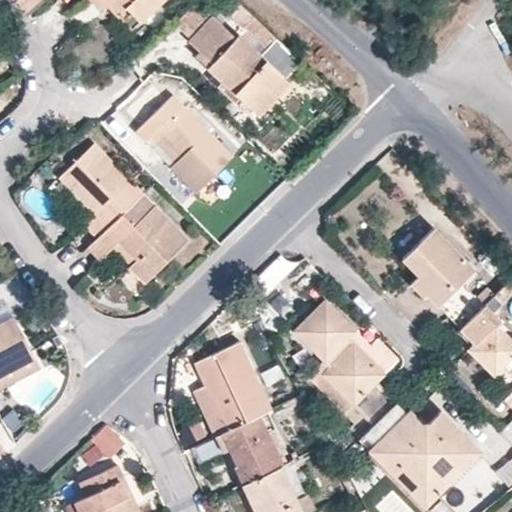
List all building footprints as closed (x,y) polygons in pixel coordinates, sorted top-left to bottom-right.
[(106,0),(86,0),(96,12),(104,5),(129,32),(138,23),(123,8),(118,13),(106,0)] [(161,0),(106,0),(118,13),(123,8),(138,23),(161,0)] [(192,0),(188,0),(167,22),(184,38),(207,14),(192,0)] [(234,39),(207,14),(184,38),(194,48),(189,53),(214,77),(209,82),(227,99),(232,93),(243,82),(256,95),(263,88),(273,98),(287,84),(283,80),(301,62),(277,39),(259,57),(237,36),(234,39)] [(243,82),(232,93),(257,116),(273,98),(263,88),(256,95),(243,82)] [(170,95),(134,131),(145,142),(149,138),(157,130),(180,155),(173,163),(168,167),(194,193),(196,191),(208,204),(224,188),(211,175),(231,157),(170,95)] [(180,155),(157,130),(149,138),(173,163),(180,155)] [(141,194),(91,144),(56,178),(93,215),(82,226),(95,239),(141,194)] [(95,239),(86,248),(98,260),(109,249),(117,242),(135,261),(128,268),(143,283),(186,241),(141,194),(95,239)] [(433,227),(401,257),(424,281),(415,289),(423,297),(426,294),(459,328),(483,303),(462,282),(474,270),(433,227)] [(117,242),(109,249),(128,268),(135,261),(117,242)] [(322,299),(293,328),(321,358),(315,365),(318,367),(309,376),(344,411),(351,404),(371,424),(395,401),(382,388),(375,382),(384,374),(362,352),(369,346),(322,299)] [(499,320),(483,303),(459,328),(472,341),(467,347),(494,374),(503,366),(511,375),(511,341),(495,324),(499,320)] [(11,316),(0,321),(0,374),(32,357),(11,316)] [(192,390),(214,434),(258,413),(271,407),(239,340),(192,362),(203,385),(192,390)] [(404,410),(395,401),(371,424),(368,427),(412,471),(422,461),(439,477),(472,444),(439,410),(430,420),(421,421),(407,407),(404,410)] [(232,466),(241,482),(278,464),(281,462),(258,413),(214,434),(222,451),(228,448),(233,457),(237,455),(241,462),(232,466)] [(92,468),(123,440),(108,424),(77,452),(92,468)] [(84,496),(71,502),(75,511),(138,511),(135,506),(129,509),(123,495),(128,493),(115,464),(78,483),(84,496)] [(241,482),(255,511),(300,511),(278,464),(241,482)] [(427,511),(452,511),(439,498),(426,511),(427,511)]
